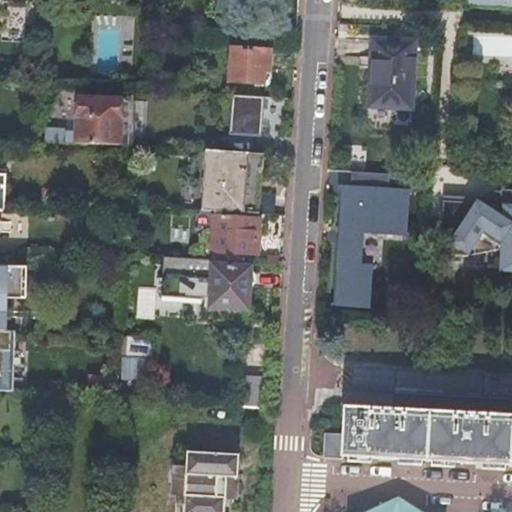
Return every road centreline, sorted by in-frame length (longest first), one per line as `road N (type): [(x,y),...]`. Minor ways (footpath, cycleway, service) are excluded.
road 1 (residential): [(286,479),(320,0)]
road 2 (residential): [(511,497),(286,479)]
